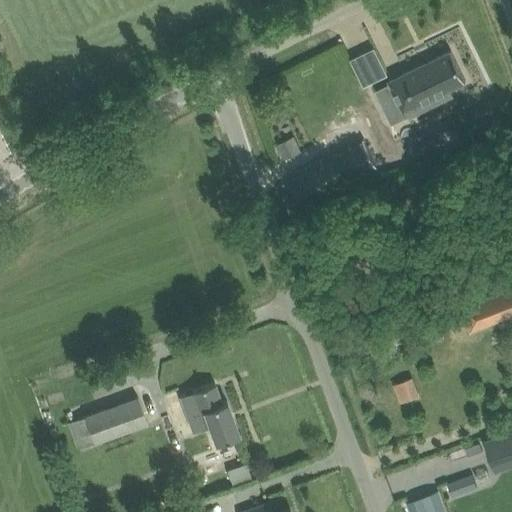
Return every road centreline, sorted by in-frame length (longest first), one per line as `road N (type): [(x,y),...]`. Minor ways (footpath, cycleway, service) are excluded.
road 1 (unclassified): [(367,511),(204,81)]
road 2 (unclassified): [(0,192),(204,81)]
road 3 (unclassified): [(204,81),(368,0)]
